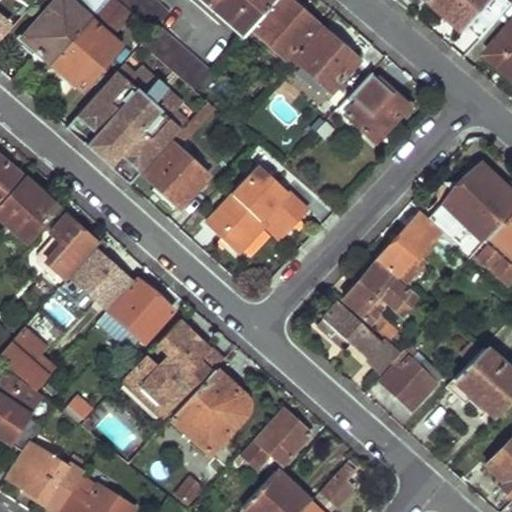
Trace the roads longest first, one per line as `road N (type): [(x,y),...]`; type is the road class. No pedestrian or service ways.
road 1 (residential): [(0,105),(259,330)]
road 2 (residential): [(259,330),(471,98)]
road 3 (residential): [(259,330),(428,483)]
road 4 (residential): [(359,0),(471,98)]
